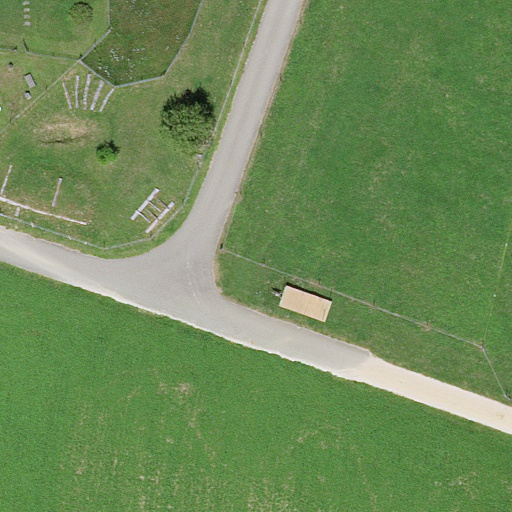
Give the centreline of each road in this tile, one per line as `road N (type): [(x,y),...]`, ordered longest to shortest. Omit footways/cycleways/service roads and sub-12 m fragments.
road 1 (track): [(511,430),(0,244)]
road 2 (track): [(293,0),(217,220),(163,302)]
